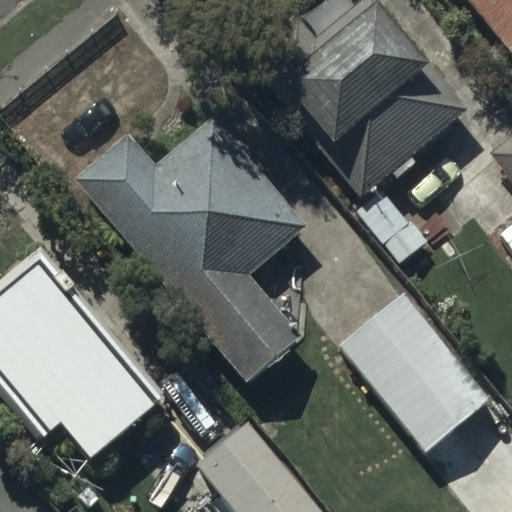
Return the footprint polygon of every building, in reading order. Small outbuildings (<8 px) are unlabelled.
[(292,24),(244,62),(357,206),(464,117),(371,0),(369,0),(310,47),(292,24)] [(511,0),(459,0),(511,63),(511,0)] [(125,141),(72,184),(243,389),(299,342),(247,280),(303,233),(212,123),(152,173),(125,141)] [(511,140),(488,159),(511,189),(511,140)] [(425,247),(383,193),(355,216),(397,268),(403,264),(414,277),(430,264),(419,251),(425,247)] [(39,253),(0,284),(0,398),(40,444),(59,428),(89,464),(163,401),(39,253)] [(337,351),(338,352),(423,458),(430,453),(447,474),(480,448),(463,427),(488,407),(402,299),(337,351)] [(326,439),(291,398),(259,424),(294,466),(326,439)] [(314,511),(247,429),(194,472),(227,511),(314,511)]
